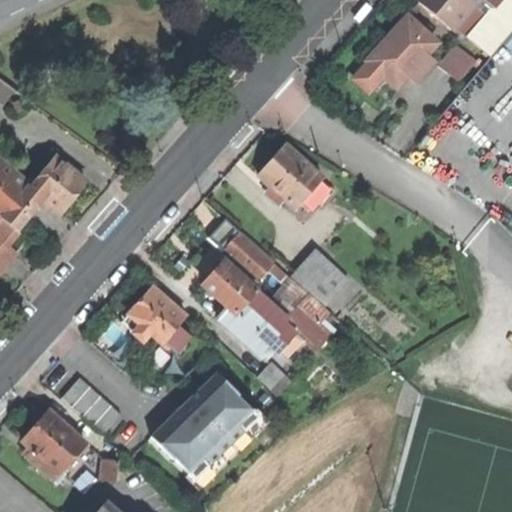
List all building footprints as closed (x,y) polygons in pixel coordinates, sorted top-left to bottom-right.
[(418,0),(419,0),(420,1),(425,6),(453,29),(477,0),(418,0)] [(511,0),(497,0),(492,6),(468,35),(492,55),(511,31),(511,0)] [(420,1),(406,17),(412,21),(425,6),(420,1)] [(412,21),(406,17),(368,62),(370,63),(385,76),(399,88),(408,78),(428,54),(437,43),(412,21)] [(511,31),(492,55),(437,120),(452,133),(464,119),(495,146),(511,125),(511,31)] [(454,42),(438,64),(460,80),(476,58),(454,42)] [(436,61),(428,54),(408,78),(416,85),(436,61)] [(372,91),(385,76),(370,63),(357,78),(372,91)] [(483,159),(495,146),(464,119),(452,133),(483,159)] [(274,160),(260,175),(269,183),(281,194),(296,208),(300,204),(312,191),(324,178),(324,177),(288,144),(274,160)] [(45,198),(64,213),(78,196),(89,182),(58,158),(34,189),(45,198)] [(0,222),(3,219),(27,189),(12,176),(0,166),(0,222)] [(333,186),(324,178),(312,191),(321,199),(333,186)] [(275,200),(281,194),(269,183),(264,189),(275,200)] [(18,231),(45,198),(34,189),(30,186),(27,189),(3,219),(16,230),(18,231)] [(321,199),(312,191),(300,204),(309,212),(321,199)] [(214,241),(223,249),(240,230),(227,218),(214,233),(218,237),(214,241)] [(0,239),(5,244),(16,230),(3,219),(0,222),(0,239)] [(223,249),(257,279),(274,260),(240,230),(223,249)] [(0,268),(14,251),(5,244),(0,239),(0,268)] [(310,245),(288,271),(303,284),(324,303),(347,277),(310,245)] [(203,284),(228,305),(247,283),(223,262),(213,273),(203,284)] [(249,281),(247,283),(228,305),(237,313),(245,304),(258,289),(249,281)] [(281,309),(258,289),(245,304),(265,322),(247,344),(257,352),(267,341),(277,350),(310,312),(321,321),(331,309),(324,303),(303,284),(281,309)] [(152,332),(163,342),(186,315),(153,286),(140,300),(129,313),(139,321),(152,332)] [(265,322),(245,304),(237,313),(228,305),(217,318),(231,329),(247,344),(265,322)] [(124,319),(133,327),(139,321),(129,313),(124,319)] [(145,340),(152,332),(139,321),(133,327),(132,329),(145,340)] [(152,435),(194,479),(222,452),(220,450),(228,441),(231,444),(259,417),(217,373),(199,391),(200,392),(193,399),(192,397),(183,405),(178,411),(179,412),(171,420),(170,418),(152,435)] [(62,399),(104,436),(123,414),(81,377),(62,399)] [(34,448),(62,473),(87,444),(50,410),(37,425),(24,440),(34,448)] [(54,481),(62,473),(34,448),(27,456),(54,481)] [(104,480),(119,481),(120,460),(106,460),(104,480)] [(97,511),(117,511),(106,502),(97,511)]
